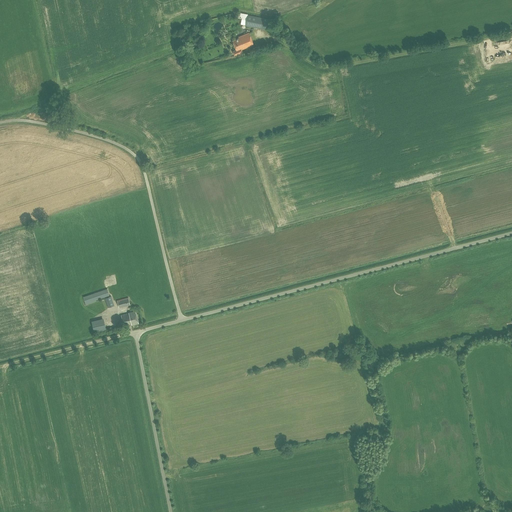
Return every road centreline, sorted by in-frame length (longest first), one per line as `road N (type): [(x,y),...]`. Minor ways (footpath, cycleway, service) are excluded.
road 1 (unclassified): [(171,511),(136,330),(511,233)]
road 2 (track): [(0,366),(136,330)]
